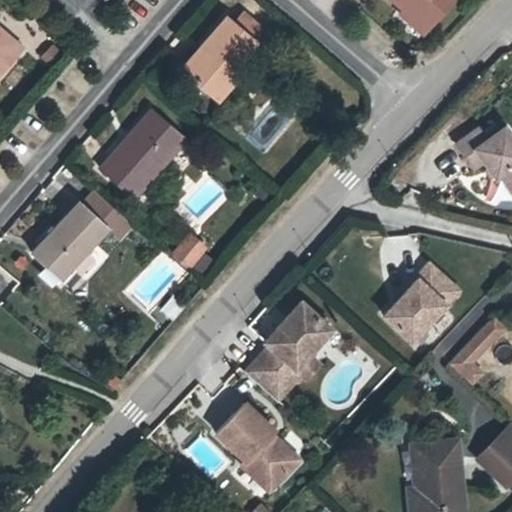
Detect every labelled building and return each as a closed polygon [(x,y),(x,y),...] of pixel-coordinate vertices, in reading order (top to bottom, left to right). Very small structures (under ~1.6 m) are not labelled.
[(390,0),(402,10),(424,29),(449,0),(390,0)] [(421,33),(424,29),(402,10),(399,13),(421,33)] [(180,68),(209,94),(231,68),(253,42),(224,17),(180,68)] [(0,69),(20,46),(0,29),(0,69)] [(231,68),(209,94),(217,101),(239,74),(231,68)] [(148,109),(126,134),(130,138),(112,160),(107,156),(97,168),(132,198),(182,139),(148,109)] [(511,146),(498,130),(481,144),(472,133),(451,150),(470,174),(480,166),(493,182),(497,179),(511,196),(511,146)] [(126,134),(107,156),(112,160),(130,138),(126,134)] [(30,251),(47,266),(60,278),(73,263),(83,253),(104,230),(114,239),(127,225),(92,192),(79,205),(75,202),(30,251)] [(185,268),(201,249),(186,237),(170,255),(185,268)] [(83,253),(73,263),(80,269),(84,272),(93,262),(83,253)] [(416,276),(384,314),(415,338),(458,285),(427,260),(414,275),(416,276)] [(61,289),(80,269),(73,263),(60,278),(47,266),(41,272),(61,289)] [(245,371),(278,400),(301,374),(302,372),(296,368),(331,328),(302,301),(265,340),(269,344),(245,371)] [(493,318),(485,327),(495,337),(504,329),(493,318)] [(495,337),(485,327),(450,363),(471,383),(482,373),(471,362),(495,337)] [(302,372),(301,374),(307,379),(320,363),(309,354),(296,368),(302,372)] [(244,402),(215,433),(245,461),(241,465),(254,477),(258,472),(273,487),(299,459),(277,438),(275,441),(269,436),(272,433),(275,430),(244,402)] [(508,462),(511,457),(511,423),(478,459),(489,469),(502,456),(508,462)] [(410,488),(412,511),(463,511),(457,440),(419,443),(423,487),(416,488),(410,488)] [(412,444),(416,488),(423,487),(419,443),(412,444)] [(511,457),(508,462),(502,456),(489,469),(507,487),(511,481),(511,457)] [(258,472),(254,477),(269,491),(273,487),(258,472)] [(270,511),(272,511),(258,500),(248,511),(270,511)]
